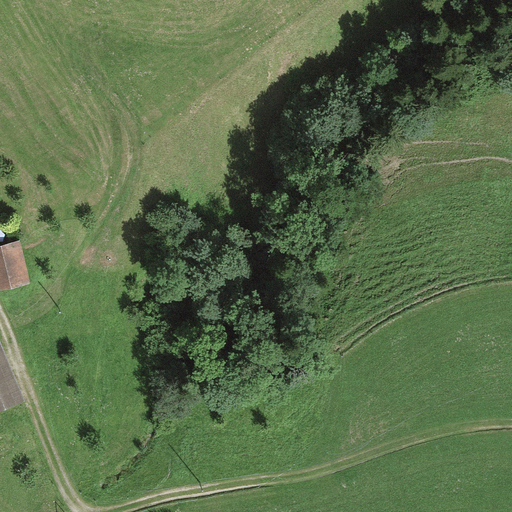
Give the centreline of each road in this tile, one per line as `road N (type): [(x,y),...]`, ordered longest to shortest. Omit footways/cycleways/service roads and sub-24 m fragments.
road 1 (track): [(511,428),(436,436),(320,471),(112,511)]
road 2 (track): [(91,511),(65,485),(0,313)]
